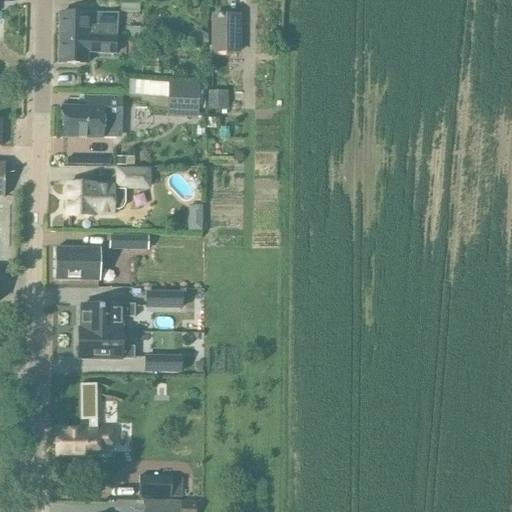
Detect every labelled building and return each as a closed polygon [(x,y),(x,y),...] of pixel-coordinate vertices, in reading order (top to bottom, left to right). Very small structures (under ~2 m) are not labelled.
[(121,1),(121,14),(139,14),(140,2),(121,1)] [(59,37),(113,38),(114,24),(110,17),(93,17),(93,19),(89,19),(89,15),(59,15),(59,37)] [(240,55),(240,15),(211,16),(211,55),(240,55)] [(126,37),(136,38),(143,38),(143,30),(127,29),(126,37)] [(116,38),(113,38),(59,37),(58,64),(88,65),(88,54),(116,57),(116,38)] [(66,76),(65,88),(81,89),(104,90),(114,91),(115,79),(66,76)] [(128,80),(128,89),(169,92),(168,103),(167,118),(197,120),(198,110),(204,110),(207,90),(200,89),(200,85),(169,83),(169,84),(128,80)] [(208,93),(208,112),(227,111),(228,92),(208,93)] [(62,139),(82,139),(121,140),(122,98),(86,98),(86,109),(62,108),(62,139)] [(207,119),(207,129),(219,130),(220,120),(207,119)] [(220,128),(220,139),(230,139),(230,128),(220,128)] [(95,185),(66,185),(66,218),(94,218),(94,216),(113,216),(113,211),(118,211),(122,209),(124,205),(124,188),(148,189),(148,172),(118,172),(118,188),(95,187),(95,185)] [(188,206),(188,232),(202,232),(202,206),(188,206)] [(147,237),(110,237),(110,250),(147,250),(147,237)] [(54,282),(74,282),(99,282),(99,250),(74,250),(54,249),(54,282)] [(148,295),(148,309),(180,309),(180,296),(148,295)] [(81,307),(81,332),(120,332),(120,318),(134,318),(134,306),(120,306),(120,307),(81,307)] [(120,332),(81,332),(79,332),(78,358),(119,359),(119,360),(133,361),(133,349),(120,349),(120,332)] [(146,373),(180,373),(180,360),(146,360),(146,373)] [(145,383),(135,383),(135,393),(145,393),(145,383)] [(96,385),(79,385),(80,422),(88,422),(88,428),(96,428),(96,385)] [(56,456),(76,456),(100,457),(101,449),(112,449),(112,432),(65,431),(65,437),(57,436),(56,456)] [(138,498),(172,498),(172,497),(183,497),(183,479),(172,479),(172,477),(139,477),(138,498)] [(143,511),(196,511),(197,503),(144,501),(143,511)]
